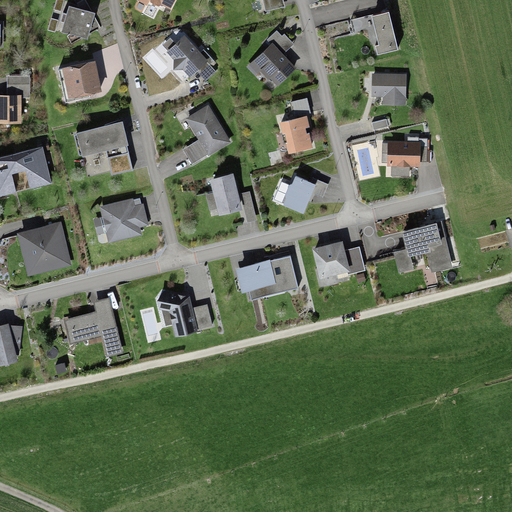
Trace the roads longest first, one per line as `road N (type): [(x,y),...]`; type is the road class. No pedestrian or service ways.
road 1 (residential): [(0,397),(511,276)]
road 2 (residential): [(112,0),(176,263)]
road 3 (residential): [(300,0),(354,220)]
road 4 (residential): [(354,220),(176,263)]
road 5 (residential): [(176,263),(0,306)]
